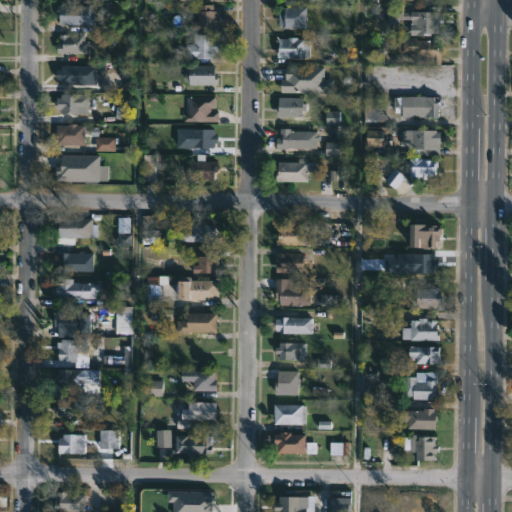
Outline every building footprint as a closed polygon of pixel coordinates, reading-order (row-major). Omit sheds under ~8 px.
[(220,21),(220,23),(214,23),(213,29),(194,28),(194,21),(198,21),(198,4),(213,4),(213,10),(215,10),(215,16),(220,17),(220,21)] [(91,5),(91,15),(97,15),(97,26),(62,25),(63,14),(59,14),(60,5),(91,5)] [(289,28),(275,28),(275,9),(279,9),(279,6),(303,7),(303,28),(289,28)] [(400,11),(436,11),(436,33),(428,33),(428,35),(407,35),(408,19),(386,19),(386,6),(400,6),(400,11)] [(86,33),(86,41),(91,42),(91,54),(60,53),(61,35),(78,35),(78,33),(86,33)] [(215,34),(215,39),(220,39),(220,52),(215,52),(215,58),(186,58),(186,43),(193,43),(193,33),(215,34)] [(319,36),(319,43),(310,44),(309,57),(275,57),(277,37),(297,36),(297,38),(309,39),(309,36),(319,36)] [(415,37),(415,40),(436,40),(436,49),(439,49),(439,65),(430,64),(430,59),(404,58),(404,52),(400,52),(400,40),(407,40),(407,37),(415,37)] [(214,65),(214,74),(218,74),(217,85),(189,84),(189,80),(184,80),(184,69),(188,69),(188,64),(214,65)] [(79,66),(79,71),(86,71),(86,76),(79,76),(79,85),(64,85),(64,66),(79,66)] [(323,79),(324,67),(286,66),(286,80),(281,80),(281,93),(333,94),(334,79),(323,79)] [(91,96),(90,111),(80,111),(80,114),(64,113),(64,110),(59,110),(59,98),(63,98),(63,94),(91,96)] [(209,107),(209,110),(216,110),(216,121),(184,121),(184,114),(186,114),(186,96),(213,96),(213,107),(209,107)] [(306,98),(305,111),(302,111),(301,118),(280,118),(282,97),(306,98)] [(436,109),(436,117),(409,117),(409,111),(397,111),(397,97),(438,97),(438,109),(436,109)] [(339,111),(326,112),(326,125),(340,125),(339,111)] [(78,124),(87,125),(87,146),(57,146),(58,124),(78,124)] [(214,128),(213,133),(218,133),(218,143),(213,143),(213,147),(190,147),(190,142),(185,142),(185,130),(191,130),(191,127),(214,128)] [(290,128),(290,130),(307,130),(307,148),(275,148),(275,137),(279,137),(279,128),(290,128)] [(438,132),(438,157),(419,157),(420,150),(403,149),(403,146),(398,146),(399,133),(403,133),(403,129),(434,130),(434,132),(438,132)] [(380,130),(380,138),(387,139),(386,147),(363,147),(364,130),(380,130)] [(115,151),(115,138),(96,138),(96,151),(115,151)] [(340,156),(340,142),(325,142),(325,156),(340,156)] [(157,154),(144,154),(143,181),(156,181),(157,154)] [(99,156),(61,155),(61,167),(57,167),(56,181),(108,182),(108,166),(99,166),(99,156)] [(306,157),(306,161),(314,161),(314,170),(308,170),(308,181),(275,180),(275,160),(298,161),(298,157),(306,157)] [(419,158),(419,160),(434,160),(432,175),(403,176),(392,189),(381,181),(392,168),(401,175),(401,163),(406,163),(406,158),(419,158)] [(220,170),(220,180),(193,181),(193,178),(188,178),(188,167),(193,167),(193,162),(220,161),(220,170)] [(91,218),(90,227),(95,227),(95,237),(70,237),(70,244),(54,243),(54,226),(57,226),(57,217),(91,218)] [(118,234),(130,233),(129,218),(117,218),(118,234)] [(217,225),(216,240),(213,240),(213,243),(185,242),(185,225),(192,226),(192,224),(217,225)] [(423,225),(423,228),(427,228),(427,226),(432,226),(432,230),(433,230),(433,227),(441,227),(441,236),(437,236),(437,242),(433,242),(433,248),(426,248),(426,250),(404,248),(404,225),(423,225)] [(307,245),(272,246),(272,227),(307,227),(307,245)] [(143,244),(158,244),(158,228),(143,229),(143,244)] [(216,251),(216,256),(217,256),(217,258),(220,258),(220,263),(217,263),(217,273),(194,273),(194,265),(200,265),(200,257),(203,257),(203,250),(216,251)] [(299,272),(273,273),(273,253),(298,252),(299,272)] [(87,256),(86,272),(58,272),(59,263),(61,263),(61,253),(72,253),(72,256),(87,256)] [(160,284),(168,284),(167,276),(146,277),(147,308),(161,307),(160,284)] [(189,276),(189,279),(217,280),(217,299),(175,299),(176,280),(177,280),(177,276),(189,276)] [(101,284),(101,292),(98,292),(98,299),(60,298),(62,277),(75,279),(75,284),(101,284)] [(309,287),(308,306),(278,305),(278,299),(272,299),(272,281),(285,281),(285,286),(309,287)] [(439,288),(439,297),(442,297),(442,308),(414,308),(413,288),(439,288)] [(339,295),(321,294),(321,306),(338,306),(339,295)] [(133,307),(133,335),(117,334),(118,307),(133,307)] [(151,320),(172,321),(172,309),(151,309),(151,320)] [(216,313),(216,332),(208,332),(208,340),(194,340),(195,332),(191,332),(191,335),(175,335),(175,320),(181,321),(181,316),(179,316),(179,314),(181,314),(181,312),(216,313)] [(96,314),(95,334),(92,334),(92,339),(60,338),(60,327),(56,327),(56,313),(96,314)] [(311,318),(311,334),(283,334),(283,332),(279,332),(279,320),(283,320),(283,317),(311,318)] [(435,321),(434,330),(436,330),(437,341),(400,340),(400,328),(407,328),(407,320),(416,320),(416,318),(425,318),(425,320),(435,321)] [(89,340),(89,352),(79,352),(79,363),(68,363),(68,360),(61,361),(61,351),(59,351),(59,342),(63,342),(63,340),(89,340)] [(308,343),(307,356),(302,356),(301,361),(282,360),(282,355),(279,355),(279,348),(282,348),(282,343),(308,343)] [(436,347),(436,361),(434,361),(434,364),(413,364),(413,359),(406,359),(406,347),(436,347)] [(99,370),(58,369),(58,386),(98,387),(99,370)] [(300,395),(278,395),(278,380),(282,380),(281,372),(300,371),(300,395)] [(216,372),(216,380),(219,380),(219,391),(196,391),(196,382),(185,382),(185,372),(216,372)] [(435,372),(434,390),(437,390),(436,401),(410,400),(410,396),(402,396),(402,388),(396,388),(397,378),(413,377),(413,372),(435,372)] [(162,397),(163,381),(146,381),(146,396),(162,397)] [(89,400),(88,418),(59,416),(59,407),(63,408),(64,399),(89,400)] [(184,409),(187,409),(187,401),(215,403),(214,420),(179,418),(180,411),(176,408),(176,403),(179,401),(183,401),(185,405),(184,409)] [(304,406),(304,425),(277,425),(277,405),(304,406)] [(432,409),(432,411),(435,411),(435,422),(433,422),(433,430),(404,430),(404,422),(397,422),(397,411),(420,411),(420,409),(432,409)] [(170,446),(146,447),(145,430),(170,429),(170,446)] [(110,450),(101,450),(101,431),(120,431),(120,450),(110,450)] [(289,432),(289,434),(302,434),(302,453),(276,453),(276,444),(274,444),(274,434),(279,434),(279,432),(289,432)] [(85,435),(84,454),(61,454),(62,438),(65,438),(65,435),(85,435)] [(213,436),(214,454),(179,454),(179,436),(202,438),(202,436),(213,436)] [(414,436),(414,437),(432,437),(432,446),(435,446),(436,453),(432,453),(432,461),(412,462),(412,449),(401,449),(401,438),(405,437),(405,436),(414,436)] [(349,442),(330,442),(330,455),(349,455),(349,442)] [(66,492),(66,494),(84,495),(84,511),(61,511),(52,511),(52,500),(54,500),(54,493),(56,493),(56,491),(66,492)] [(168,493),(211,493),(213,495),(213,499),(211,500),(211,511),(173,511),(173,503),(167,503),(168,493)] [(297,495),(297,507),(304,507),(303,511),(275,511),(275,510),(270,510),(271,501),(275,501),(275,495),(297,495)] [(350,502),(350,511),(319,511),(320,507),(326,508),(326,509),(328,509),(328,502),(350,502)]
